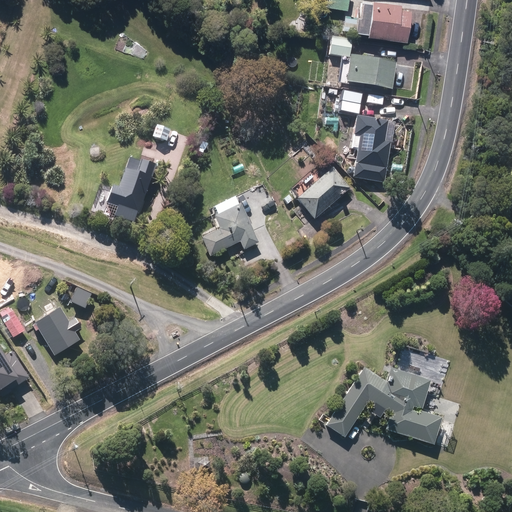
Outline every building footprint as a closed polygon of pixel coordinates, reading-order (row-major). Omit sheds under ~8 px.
[(369,33),(408,39),(412,7),(402,6),(403,1),(394,0),(363,0),(362,14),(359,13),(357,28),(369,30),(369,33)] [(330,53),(350,56),(353,38),(332,35),(330,53)] [(348,80),(393,87),(397,60),(352,53),(348,80)] [(339,110),(358,113),(360,95),(341,92),(339,110)] [(310,99),(308,113),(319,114),(321,101),(310,99)] [(178,121),(182,122),(179,132),(188,135),(198,109),(188,105),(185,114),(181,112),(178,121)] [(354,176),(385,182),(391,141),(385,140),(388,119),(358,113),(355,133),(356,133),(354,145),(359,146),(354,176)] [(157,123),(153,135),(167,140),(171,128),(157,123)] [(115,214),(135,221),(138,211),(140,212),(157,161),(142,157),(138,169),(126,165),(120,184),(114,182),(108,201),(119,204),(115,214)] [(294,209),(306,224),(315,217),(315,218),(352,186),(333,165),(298,197),(302,202),(294,209)] [(277,183),(282,188),(286,184),(282,179),(277,183)] [(256,201),(261,212),(280,204),(275,192),(256,201)] [(202,235),(211,254),(241,240),(245,248),(260,241),(243,201),(216,213),(222,226),(202,235)] [(39,328),(55,355),(81,339),(76,330),(82,327),(76,316),(70,320),(62,306),(35,321),(36,323),(34,324),(37,329),(39,328)] [(2,317),(14,336),(26,329),(14,310),(2,317)] [(358,370),(321,426),(339,439),(364,402),(385,416),(380,432),(428,447),(437,419),(415,412),(414,414),(407,412),(408,409),(416,411),(426,382),(385,369),(381,383),(358,370)] [(200,461),(195,464),(195,470),(201,473),(206,470),(206,463),(200,461)]
